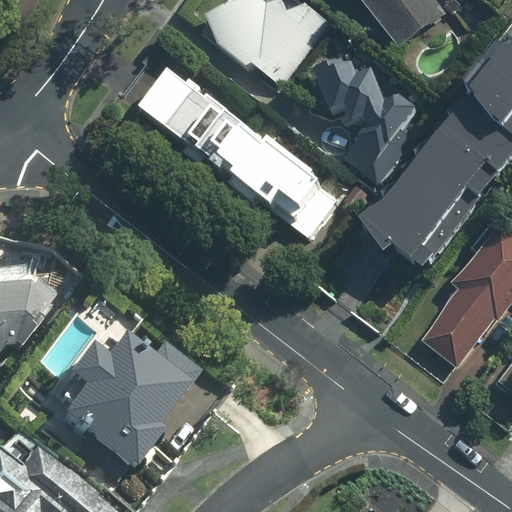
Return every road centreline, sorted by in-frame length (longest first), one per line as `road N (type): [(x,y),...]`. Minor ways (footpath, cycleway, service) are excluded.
road 1 (residential): [(369,402),(13,124)]
road 2 (residential): [(511,511),(369,402)]
road 3 (residential): [(228,511),(369,402)]
road 4 (residential): [(104,0),(35,105),(13,124)]
